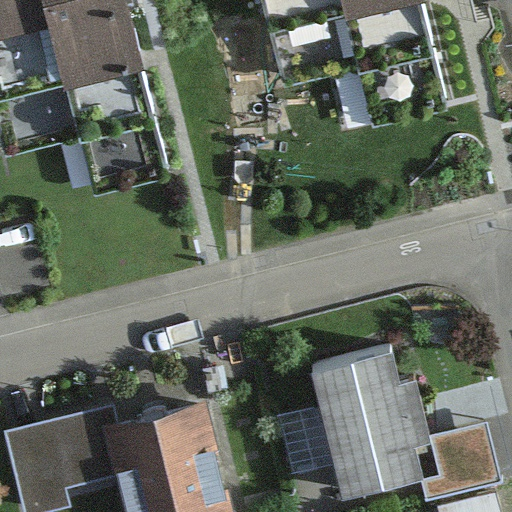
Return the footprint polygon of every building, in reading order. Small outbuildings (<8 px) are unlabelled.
[(130,0),(0,0),(0,85),(15,144),(86,126),(102,190),(174,172),(130,0)] [(423,0),(270,0),(290,78),(361,60),(377,124),(450,106),(423,0)] [(396,351),(317,370),(348,494),(426,475),(396,351)] [(122,408),(11,436),(30,511),(83,511),(133,499),(136,511),(226,511),(201,412),(128,430),(122,408)] [(510,511),(503,483),(447,496),(450,511),(510,511)]
